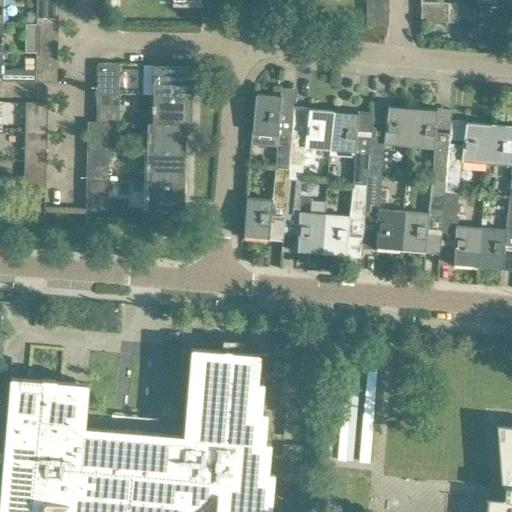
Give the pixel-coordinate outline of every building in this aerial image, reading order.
[(36,0),(36,22),(58,22),(58,0),(36,0)] [(388,26),(388,0),(366,0),(366,25),(363,25),(363,26),(388,26)] [(420,0),(420,18),(420,21),(447,22),(448,3),(442,3),(442,0),(420,0)] [(511,0),(476,0),(476,3),(474,3),(473,22),(510,23),(511,23),(511,14),(511,0)] [(57,52),(58,22),(36,22),(35,51),(57,52)] [(1,51),(0,51),(0,81),(35,81),(35,82),(56,82),(57,52),(35,51),(35,68),(1,68),(1,51)] [(97,64),(96,92),(118,93),(119,65),(119,64),(97,64)] [(153,65),(152,94),(190,95),(191,66),(153,65)] [(96,121),(109,121),(118,122),(118,93),(96,92),(96,121)] [(275,167),(288,168),(292,107),(284,107),(283,119),(279,119),(280,92),(279,92),(279,96),(255,94),(254,95),(252,128),(251,132),(277,134),(275,167)] [(190,95),(152,94),(152,123),(185,123),(185,124),(190,125),(190,95)] [(383,144),(408,146),(411,107),(388,105),(389,101),(388,101),(384,128),(371,127),(372,120),(371,120),(369,137),(367,175),(381,176),(383,144)] [(25,102),(25,130),(47,130),(47,102),(25,102)] [(304,147),(329,149),(332,111),(309,109),(310,105),(309,105),(306,131),(292,130),(294,113),(293,113),(293,107),(292,107),(288,168),(287,177),(302,178),(304,147)] [(431,180),(445,181),(449,143),(450,127),(449,127),(448,133),(435,132),(436,106),(435,109),(411,107),(408,146),(433,148),(431,180)] [(329,149),(329,155),(351,157),(351,154),(353,154),(350,183),(366,184),(367,175),(369,137),(356,135),(357,109),(356,113),(351,112),(332,111),(329,149)] [(486,163),(489,124),(466,122),(466,118),(465,118),(462,144),(449,143),(445,181),(445,192),(459,193),(461,161),(486,163)] [(108,150),(109,121),(96,121),(96,122),(87,121),(86,149),(108,150)] [(147,122),(146,151),(184,152),(185,124),(185,123),(152,123),(147,122)] [(511,126),(489,124),(486,163),(510,165),(508,198),(511,197),(511,126)] [(25,130),(24,159),(46,160),(47,130),(25,130)] [(108,179),(108,150),(86,149),(86,178),(108,179)] [(146,151),(146,180),(184,182),(184,152),(146,151)] [(45,190),(46,160),(24,159),(23,190),(45,190)] [(284,227),(287,177),(288,168),(275,167),(271,200),(246,198),(245,202),(243,236),(267,238),(266,242),(267,242),(270,216),(283,217),(282,233),(283,234),(284,227)] [(376,247),(400,249),(403,209),(378,207),(381,176),(367,175),(366,184),(363,224),(376,225),(375,251),(376,251),(376,247)] [(287,177),(284,227),(297,228),(296,254),(297,254),(297,251),(322,253),(325,212),(325,201),(310,200),(309,211),(300,211),(302,178),(287,177)] [(107,210),(107,209),(108,179),(86,178),(85,209),(107,210)] [(184,182),(146,180),(145,210),(183,211),(184,182)] [(441,240),(445,192),(445,181),(431,180),(429,210),(403,209),(400,249),(423,251),(423,255),(424,255),(427,229),(440,230),(439,247),(440,247),(440,240),(441,240)] [(325,212),(322,253),(344,255),(344,258),(345,259),(348,232),(351,233),(361,233),(361,240),(362,240),(363,224),(366,184),(350,183),(347,214),(325,212)] [(457,222),(459,193),(445,192),(441,240),(454,241),(452,268),(453,268),(454,264),(478,266),(481,224),(457,222)] [(506,226),(481,224),(478,266),(501,268),(500,272),(501,272),(504,245),(511,246),(511,197),(508,198),(506,226)] [(256,382),(258,353),(190,347),(190,348),(189,349),(182,434),(84,426),(85,413),(87,385),(86,384),(86,383),(60,381),(28,378),(10,376),(10,377),(8,378),(6,412),(0,478),(0,511),(268,511),(272,473),(266,472),(269,443),(263,442),(265,413),(259,412),(262,383),(256,382)] [(511,511),(511,423),(499,423),(504,486),(506,486),(505,498),(489,496),(489,498),(490,498),(488,511),(511,511)]
